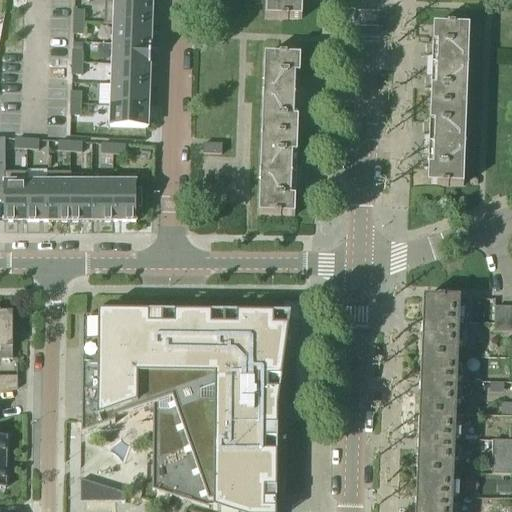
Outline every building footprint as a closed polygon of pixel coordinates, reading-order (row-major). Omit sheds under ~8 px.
[(301,20),(302,2),(302,1),(297,1),(297,0),(265,0),(265,19),(280,19),(280,20),(287,21),(287,20),(301,20)] [(114,3),(104,3),(103,26),(113,26),(113,25),(151,26),(151,5),(114,3)] [(73,23),(83,24),(83,12),(73,11),(73,23)] [(83,24),(73,23),(73,35),(82,36),(83,24)] [(113,25),(113,26),(112,45),(150,46),(151,26),(113,25)] [(433,26),(433,44),(432,45),(437,45),(435,88),(431,88),(430,106),(466,107),(469,28),(454,27),(454,26),(447,26),(447,27),(433,26)] [(111,66),(149,67),(150,46),(112,45),(111,66)] [(72,52),(71,64),(81,65),(82,53),(72,52)] [(297,137),(297,120),(298,120),(293,120),(295,76),(299,76),(300,58),(286,57),(286,56),(279,56),(279,57),(264,56),(261,136),(297,137)] [(81,65),(71,64),(71,76),(81,76),(81,65)] [(148,87),(149,67),(111,66),(111,86),(148,87)] [(148,87),(111,86),(110,106),(148,108),(148,87)] [(80,93),(70,93),(70,105),(80,105),(80,93)] [(70,105),(70,117),(79,117),(80,105),(70,105)] [(148,108),(110,106),(109,128),(147,129),(148,108)] [(428,167),(427,169),(427,186),(441,186),(441,187),(448,187),(448,186),(463,187),(466,107),(430,106),(429,124),(434,124),(432,167),(428,167)] [(273,216),(273,217),(280,218),(280,217),(294,217),(295,199),(290,198),(292,155),(296,155),(297,137),(261,136),(258,216),(273,216)] [(26,151),(26,141),(15,140),(15,141),(14,150),(26,151)] [(26,141),(26,151),(38,152),(38,142),(26,141)] [(69,153),(70,144),(58,143),(57,153),(69,153)] [(81,154),(82,144),(70,144),(69,153),(81,154)] [(101,145),(101,146),(100,155),(112,156),(113,146),(101,145)] [(221,145),(203,145),(202,155),(221,156),(221,145)] [(124,157),(125,147),(113,146),(112,156),(124,157)] [(3,223),(26,223),(26,183),(27,183),(27,174),(3,174),(3,223)] [(46,174),(46,183),(48,183),(47,223),(69,223),(69,183),(70,183),(70,174),(46,174)] [(26,223),(47,223),(48,183),(46,183),(27,183),(26,183),(26,223)] [(69,223),(91,223),(91,183),(70,183),(69,183),(69,223)] [(91,223),(112,223),(112,183),(91,183),(91,223)] [(135,183),(112,183),(112,223),(135,223),(135,208),(140,208),(140,191),(135,191),(135,183)] [(459,312),(459,300),(443,299),(423,298),(420,357),(457,358),(457,347),(462,347),(462,335),(458,335),(458,324),(463,325),(463,312),(459,312)] [(495,308),(494,328),(494,333),(506,333),(507,309),(495,308)] [(0,360),(12,361),(12,360),(12,314),(0,314),(0,312),(0,360)] [(174,320),(147,320),(148,315),(98,314),(97,320),(82,319),(81,437),(114,425),(114,420),(152,407),(152,491),(208,509),(208,508),(212,508),(212,511),(216,511),(275,511),(276,511),(276,505),(284,505),(285,413),(276,413),(288,328),(283,328),(279,323),(273,321),(273,316),(237,315),(237,321),(210,321),(210,315),(174,315),(174,320)] [(456,370),(457,358),(420,357),(418,415),(455,417),(455,405),(460,405),(460,393),(455,392),(456,382),(460,381),(461,370),(456,370)] [(0,377),(0,393),(17,390),(17,377),(0,377)] [(511,404),(501,404),(500,415),(511,415),(511,404)] [(454,428),(455,417),(418,415),(416,474),(453,475),(453,464),(457,464),(458,451),(453,451),(454,441),(458,441),(459,429),(454,428)] [(511,442),(508,442),(492,442),(491,476),(511,475),(511,442)] [(453,475),(416,474),(414,511),(455,511),(455,510),(451,509),(452,500),(456,500),(456,487),(452,487),(453,475)] [(124,495),(88,483),(87,504),(125,503),(124,495)]
